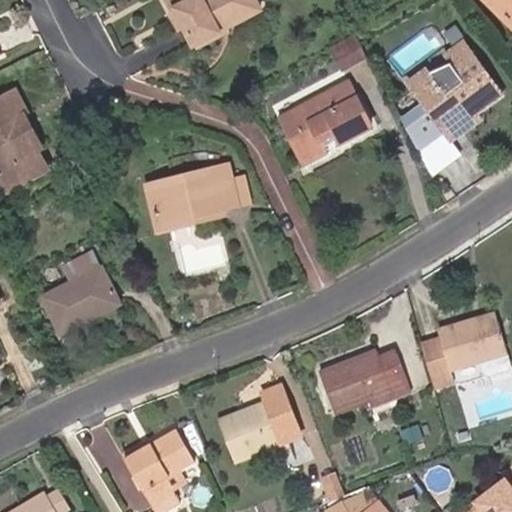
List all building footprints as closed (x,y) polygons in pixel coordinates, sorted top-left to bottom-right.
[(268,0),(178,0),(186,14),(193,10),(204,31),(233,17),(268,0)] [(511,0),(487,0),(511,23),(511,0)] [(2,16),(0,16),(0,36),(3,43),(13,38),(2,16)] [(236,22),(233,17),(204,31),(207,36),(236,22)] [(434,59),(416,72),(443,110),(419,128),(423,136),(449,118),(454,126),(485,102),(477,92),(483,86),(488,94),(507,80),(468,28),(449,42),(467,65),(449,79),(434,59)] [(412,67),(416,72),(434,59),(431,54),(412,67)] [(348,126),(380,108),(357,64),(290,100),(313,145),(334,133),(333,129),(346,122),(348,126)] [(0,90),(0,142),(18,176),(57,154),(47,135),(51,133),(22,79),(0,90)] [(454,126),(449,118),(423,136),(435,159),(463,138),(454,126)] [(207,195),(209,202),(230,197),(229,189),(244,185),(243,183),(238,162),(234,147),(155,168),(166,205),(207,195)] [(238,162),(243,183),(257,180),(248,160),(238,162)] [(167,212),(209,202),(207,195),(166,205),(167,212)] [(43,279),(64,319),(127,287),(106,247),(43,279)] [(0,266),(0,287),(8,283),(0,266)] [(424,326),(435,368),(456,361),(458,360),(456,354),(511,340),(511,333),(505,307),(503,300),(476,307),(445,315),(447,320),(424,326)] [(371,385),(390,378),(397,376),(382,336),(326,358),(341,396),(371,385)] [(511,340),(487,347),(490,360),(511,354),(511,340)] [(239,444),(302,421),(284,371),(265,379),(268,388),(222,405),(239,444)] [(393,386),(390,378),(371,385),(374,393),(393,386)] [(129,444),(146,475),(168,463),(197,447),(180,416),(129,444)] [(168,463),(146,475),(153,489),(175,476),(168,463)] [(340,469),(318,479),(330,507),(350,499),(340,469)] [(175,476),(153,489),(161,503),(183,490),(175,476)] [(20,511),(63,511),(71,508),(67,500),(78,494),(69,477),(57,483),(54,479),(14,500),(20,511)] [(460,511),(511,511),(511,479),(507,483),(505,478),(460,511)] [(319,511),(356,511),(368,503),(364,494),(350,499),(330,507),(319,511)] [(20,511),(14,500),(0,507),(2,511),(20,511)] [(375,511),(368,503),(356,511),(375,511)]
